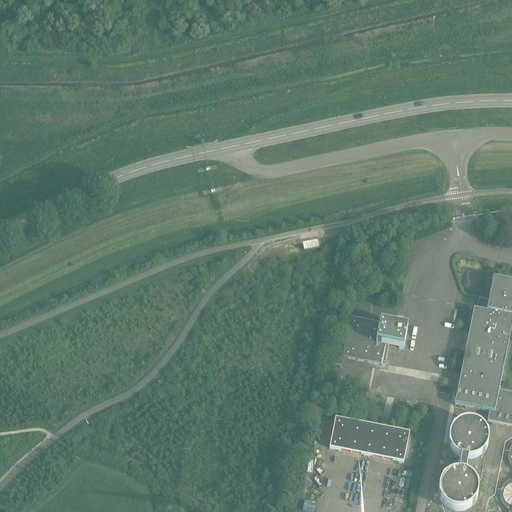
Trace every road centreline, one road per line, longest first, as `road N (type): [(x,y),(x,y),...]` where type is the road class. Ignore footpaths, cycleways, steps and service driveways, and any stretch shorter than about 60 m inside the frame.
road 1 (unclassified): [(228,147),(267,173),(451,137),(511,135)]
road 2 (tertiary): [(228,147),(455,102),(511,100)]
road 3 (tertiary): [(0,232),(139,167),(228,147)]
